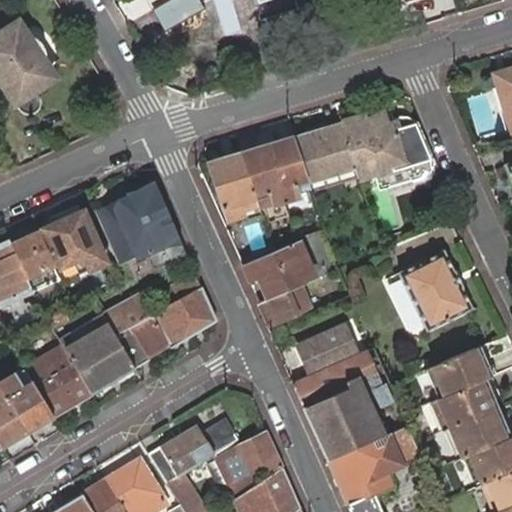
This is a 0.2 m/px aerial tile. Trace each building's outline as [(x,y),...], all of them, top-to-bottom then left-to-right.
[(292,4),(294,12),(316,5),(313,0),(272,0),(275,9),(292,4)] [(277,16),(294,12),(292,4),(275,9),(277,16)] [(18,21),(0,32),(0,75),(19,105),(21,109),(24,110),(27,112),(30,112),(34,111),(36,109),(38,107),(40,103),(41,99),(40,96),(35,88),(53,76),(44,61),(45,55),(44,49),(41,43),(37,39),(32,36),(26,34),(18,21)] [(511,80),(498,85),(511,129),(511,128),(511,80)] [(380,111),(339,123),(354,168),(355,171),(367,167),(369,173),(404,163),(394,132),(387,134),(380,111)] [(306,180),(306,182),(354,168),(339,123),(293,137),(306,180)] [(265,145),(282,202),(298,197),(294,183),(306,180),(293,137),(265,145)] [(239,153),(255,206),(265,203),(266,205),(282,202),(265,145),(239,153)] [(511,145),(477,157),(482,167),(511,157),(511,145)] [(243,209),(255,206),(239,153),(207,163),(225,221),(245,215),(243,209)] [(355,171),(357,177),(369,173),(367,167),(355,171)] [(173,224),(152,180),(110,198),(110,200),(96,207),(119,258),(166,238),(163,229),(173,224)] [(80,202),(65,209),(66,214),(44,225),(61,264),(76,258),(81,269),(106,258),(84,207),(82,207),(80,202)] [(28,272),(54,261),(37,222),(23,228),(25,232),(12,238),(28,272)] [(19,291),(34,285),(30,278),(28,272),(12,238),(0,243),(0,299),(11,295),(13,299),(21,295),(19,291)] [(304,285),(315,280),(296,241),(273,250),(242,263),(250,280),(257,278),(268,301),(304,285)] [(444,253),(399,273),(425,329),(469,309),(444,253)] [(191,289),(201,283),(193,265),(183,271),(191,289)] [(114,331),(135,363),(148,356),(147,353),(168,341),(170,343),(216,317),(201,283),(191,289),(153,309),(114,331)] [(272,329),(315,309),(304,285),(268,301),(261,304),(272,329)] [(103,311),(103,312),(114,331),(153,309),(142,289),(103,311)] [(62,309),(47,316),(52,324),(65,317),(62,309)] [(60,337),(62,341),(91,389),(135,363),(114,331),(103,312),(97,316),(101,324),(75,340),(69,332),(60,337)] [(363,349),(351,322),(322,335),(298,346),(309,373),(333,363),(363,349)] [(8,330),(9,334),(19,330),(17,326),(8,330)] [(26,363),(34,377),(53,412),(91,389),(62,341),(26,363)] [(481,379),(488,375),(474,346),(423,369),(436,399),(481,379)] [(344,377),(373,364),(366,348),(363,349),(333,363),(309,373),(292,382),(297,394),(340,373),(344,377)] [(347,384),(302,406),(303,407),(326,461),(380,437),(365,406),(378,400),(379,401),(388,397),(383,385),(380,385),(379,381),(375,382),(370,369),(374,366),(373,364),(344,377),(347,384)] [(15,371),(0,380),(27,427),(53,412),(34,377),(23,383),(15,371)] [(340,373),(297,394),(302,406),(347,384),(344,377),(340,373)] [(0,437),(2,442),(27,427),(0,380),(0,379),(0,437)] [(442,432),(494,408),(481,379),(436,399),(429,402),(442,432)] [(508,436),(494,408),(442,432),(455,459),(461,457),(508,436)] [(196,422),(147,451),(166,481),(235,439),(224,417),(200,429),(196,422)] [(282,466),(267,431),(229,448),(232,456),(239,453),(251,479),(277,469),(282,466)] [(511,468),(511,434),(508,436),(461,457),(474,485),(481,483),(511,468)] [(380,437),(326,461),(346,503),(348,503),(351,511),(382,511),(373,491),(389,484),(381,466),(395,460),(385,435),(380,437)] [(137,458),(104,477),(125,511),(150,511),(165,503),(137,458)] [(277,469),(234,497),(239,509),(244,506),(245,511),(293,511),(301,507),(282,466),(277,469)] [(511,503),(511,468),(481,483),(494,511),(511,503)] [(125,511),(104,477),(79,492),(92,511),(125,511)] [(92,511),(79,492),(45,511),(92,511)] [(167,509),(168,511),(185,511),(179,502),(167,509)] [(511,511),(511,503),(494,511),(493,511),(511,511)]
